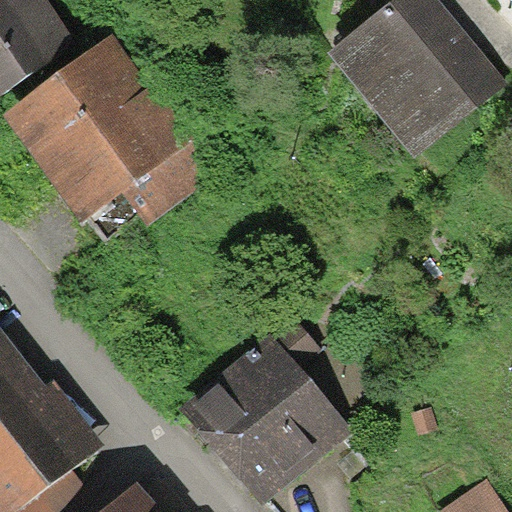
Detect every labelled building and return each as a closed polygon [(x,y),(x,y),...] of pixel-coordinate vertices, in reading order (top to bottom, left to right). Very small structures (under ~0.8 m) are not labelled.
[(0,0),(0,100),(79,48),(46,0),(0,0)] [(435,0),(400,0),(329,60),(417,163),(509,85),(435,0)] [(152,88),(113,36),(2,119),(51,184),(82,226),(123,196),(148,229),(221,174),(197,141),(201,138),(160,82),(152,88)] [(320,349),(294,318),(219,381),(223,386),(184,419),(262,511),(355,433),(299,367),(320,349)] [(47,387),(0,327),(0,511),(22,511),(73,472),(105,448),(54,382),(47,387)] [(79,511),(95,499),(73,472),(22,511),(79,511)] [(510,511),(485,480),(443,511),(510,511)] [(159,511),(138,488),(110,511),(159,511)]
